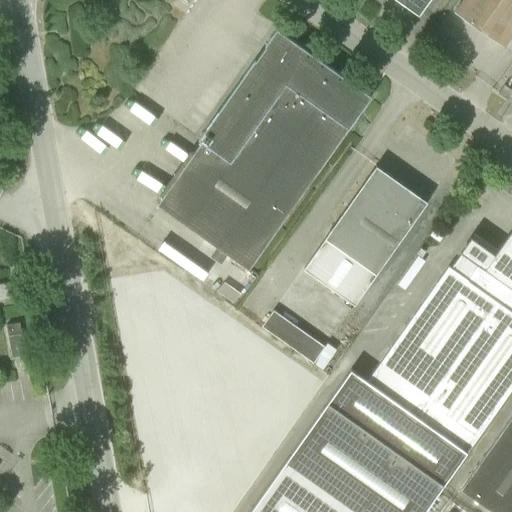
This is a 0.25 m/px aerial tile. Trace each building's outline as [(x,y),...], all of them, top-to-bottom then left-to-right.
[(399,0),(419,14),(429,0),(399,0)] [(511,0),(463,0),(455,12),(504,47),(511,35),(511,0)] [(202,141),(158,203),(249,269),(372,96),(277,28),(199,138),(202,141)] [(511,88),(506,84),(500,93),(508,99),(511,93),(511,88)] [(377,165),(325,237),(377,274),(424,208),(428,201),(377,165)] [(449,266),(368,381),(351,369),(328,402),(444,485),(511,388),(511,260),(489,244),(465,278),(449,266)] [(28,273),(26,263),(10,266),(11,276),(28,273)] [(21,279),(0,283),(0,300),(24,296),(21,279)] [(25,355),(20,322),(6,325),(12,357),(25,355)] [(295,416),(324,374),(250,322),(220,364),(295,416)] [(511,511),(511,415),(461,488),(494,511),(511,511)]
